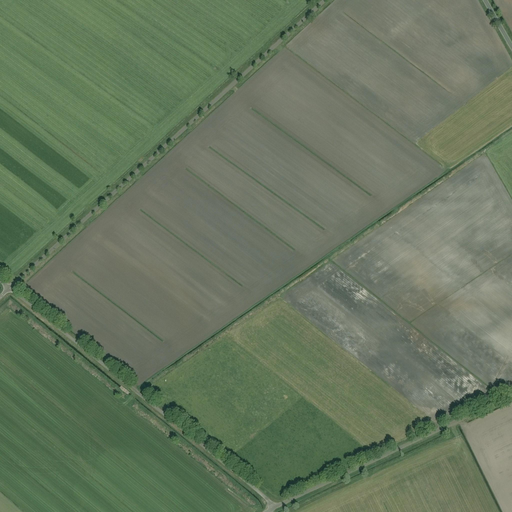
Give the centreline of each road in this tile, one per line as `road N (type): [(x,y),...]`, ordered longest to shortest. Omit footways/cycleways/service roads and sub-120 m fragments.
road 1 (unclassified): [(9,287),(325,0)]
road 2 (unclassified): [(272,507),(9,287)]
road 3 (unclassified): [(272,507),(511,396)]
